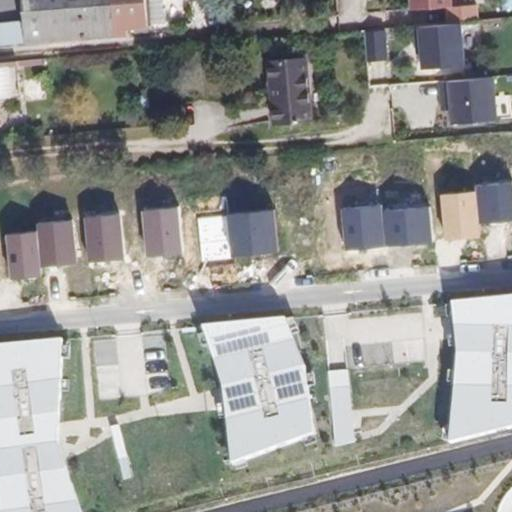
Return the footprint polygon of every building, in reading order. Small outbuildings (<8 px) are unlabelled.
[(148,0),(23,0),(26,21),(0,22),(0,43),(130,33),(130,29),(150,27),(148,0)] [(411,0),(412,9),(451,6),(450,0),(411,0)] [(461,22),(414,26),(416,44),(421,43),(421,53),(423,68),(465,64),(461,22)] [(384,29),(364,31),(367,61),(387,59),(384,29)] [(308,64),(307,56),(268,60),(274,124),(313,120),(308,64)] [(0,65),(0,98),(20,97),(17,63),(0,65)] [(494,76),(439,82),(441,99),(451,98),(451,109),(453,123),(498,119),(494,76)] [(451,98),(441,99),(442,110),(451,109),(451,98)] [(511,180),(480,184),(484,226),(511,223),(511,180)] [(446,238),(481,235),(477,190),(442,194),(446,238)] [(346,248),(387,244),(383,211),(383,204),(342,208),(346,248)] [(431,206),(383,211),(387,244),(434,240),(431,206)] [(180,207),(145,210),(149,252),(184,249),(180,207)] [(275,210),(241,213),(245,255),(279,252),(275,210)] [(121,213),(86,217),(90,259),(125,255),(121,213)] [(227,216),(193,219),(197,261),(231,258),(227,216)] [(73,219),(38,222),(42,264),(77,261),(73,219)] [(37,232),(2,235),(6,277),(41,274),(37,232)] [(511,297),(451,303),(456,356),(452,437),(511,422),(511,297)] [(306,366),(286,319),(202,327),(222,386),(232,466),(312,436),(306,366)] [(61,341),(0,346),(0,445),(2,451),(2,511),(78,511),(57,446),(61,341)] [(352,441),(346,369),(326,371),(332,442),(352,441)] [(511,422),(452,437),(452,445),(511,430),(511,422)] [(122,424),(112,426),(122,481),(132,479),(122,424)]
